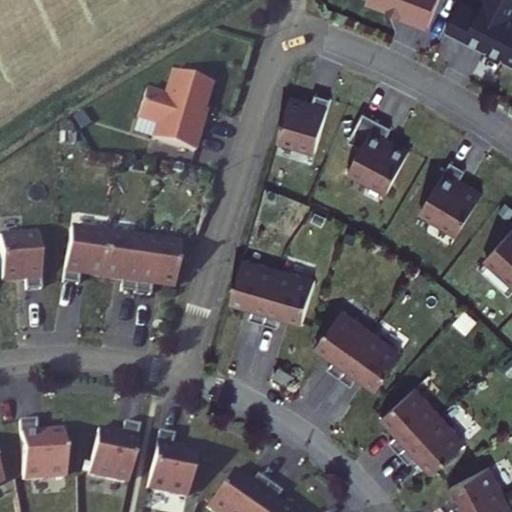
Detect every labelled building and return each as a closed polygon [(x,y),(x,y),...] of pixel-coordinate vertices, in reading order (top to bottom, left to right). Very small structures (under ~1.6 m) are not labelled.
[(440,0),(382,0),(404,11),(403,14),(428,26),(440,0)] [(481,10),(462,0),(447,31),(461,39),(474,13),(478,15),(481,10)] [(511,0),(485,0),(481,10),(478,15),(474,13),(461,39),(487,53),(489,49),(504,57),(501,62),(511,67),(511,0)] [(487,54),(501,62),(504,57),(489,49),(487,53),(487,54)] [(207,84),(168,69),(159,92),(140,85),(129,114),(148,121),(143,134),(185,151),(197,119),(194,117),(207,84)] [(314,103),(291,98),(278,141),(316,151),(331,98),(316,94),(314,103)] [(392,127),(364,114),(350,141),(364,148),(352,173),(390,192),(410,150),(387,139),(392,127)] [(451,162),(418,208),(453,235),(480,198),(459,182),(466,173),(451,162)] [(511,228),(485,260),(511,283),(511,228)] [(107,235),(70,229),(62,283),(77,286),(79,275),(100,278),(107,235)] [(143,240),(107,235),(100,278),(121,281),(120,292),(135,294),(143,240)] [(37,236),(0,237),(0,269),(1,282),(24,281),(25,292),(40,291),(37,236)] [(180,245),(143,240),(135,294),(149,296),(151,286),(173,289),(180,245)] [(280,270),(244,259),(232,302),(253,308),(250,318),(265,322),(280,270)] [(316,280),(280,270),(265,322),(279,327),(282,317),(303,323),(316,280)] [(373,332),(342,311),(316,346),(334,359),(328,368),(340,377),(373,332)] [(403,353),(373,332),(340,377),(353,386),(359,377),(377,390),(403,353)] [(300,376),(283,368),(278,378),(295,386),(300,376)] [(441,415),(415,388),(382,417),(398,434),(390,442),(400,452),(441,415)] [(466,442),(441,415),(400,452),(410,464),(418,456),(433,473),(466,442)] [(25,478),(66,476),(64,431),(38,433),(38,422),(22,423),(25,478)] [(98,429),(89,472),(127,481),(139,426),(123,423),(121,434),(98,429)] [(147,486),(187,495),(196,451),(171,446),(173,435),(158,432),(147,486)] [(488,468),(449,488),(459,508),(451,511),(484,511),(505,501),(488,468)] [(206,507),(212,511),(248,511),(268,484),(256,476),(249,484),(232,472),(206,507)] [(268,484),(248,511),(288,511),(274,502),(280,493),(268,484)] [(511,511),(505,501),(484,511),(511,511)]
